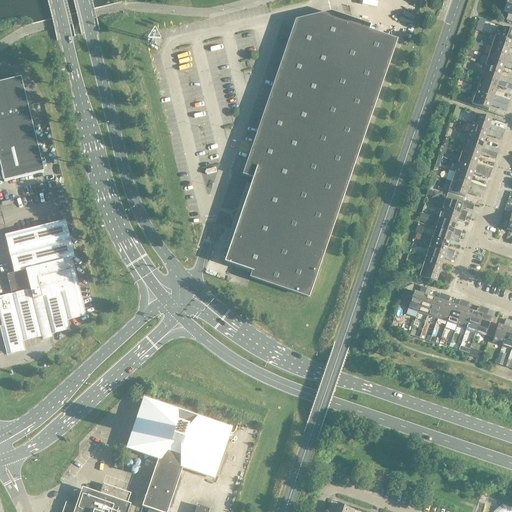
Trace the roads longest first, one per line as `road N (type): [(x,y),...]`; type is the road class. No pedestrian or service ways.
road 1 (secondary): [(181,318),(219,349),(299,391),(511,464)]
road 2 (secondary): [(511,438),(281,359),(218,321),(189,290)]
road 3 (residential): [(189,290),(283,17),(321,0)]
road 4 (secondary): [(57,0),(103,189),(133,261),(162,300)]
road 5 (secondary): [(189,290),(135,205),(82,0)]
road 6 (secondary): [(0,459),(48,437),(181,318)]
road 7 (secondary): [(162,300),(0,437)]
